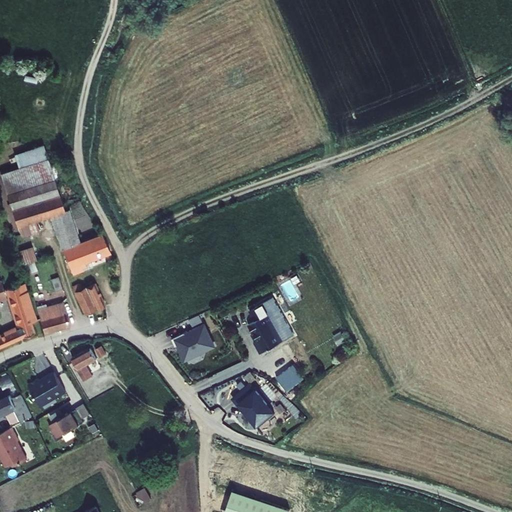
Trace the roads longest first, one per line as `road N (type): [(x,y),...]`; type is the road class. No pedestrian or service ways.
road 1 (residential): [(492,511),(222,432),(145,346),(118,329)]
road 2 (track): [(126,258),(179,217),(409,134),(511,78)]
road 3 (track): [(126,258),(77,154),(77,125),(113,0)]
road 4 (residential): [(118,329),(52,338),(0,359)]
